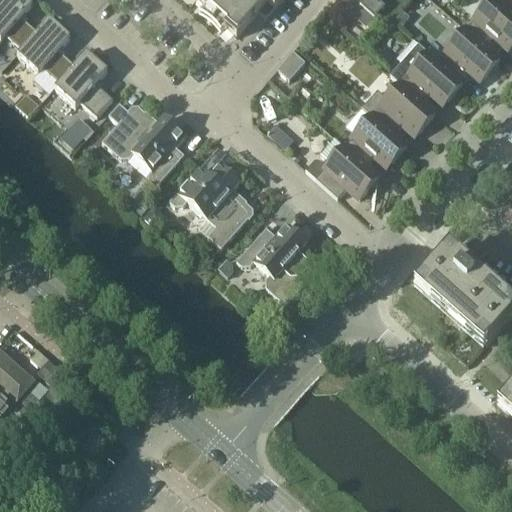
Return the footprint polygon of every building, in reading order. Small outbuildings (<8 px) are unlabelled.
[(21,0),(3,0),(1,4),(0,4),(0,44),(1,46),(5,40),(22,55),(30,46),(37,37),(21,22),(32,10),(21,0)] [(192,0),(195,2),(194,3),(196,5),(197,5),(206,12),(208,9),(217,18),(216,19),(218,21),(220,20),(229,28),(226,31),(235,38),(234,39),(236,41),(259,16),(266,22),(285,0),(192,0)] [(351,18),(359,9),(349,0),(340,0),(336,5),(351,18)] [(366,0),(359,9),(373,21),(384,10),(379,5),(383,0),(366,0)] [(511,0),(490,0),(490,1),(511,20),(511,0)] [(511,20),(490,1),(469,24),(471,26),(467,30),(465,28),(462,32),(486,54),(487,53),(496,43),(508,53),(511,49),(511,20)] [(402,30),(409,22),(403,16),(395,25),(402,30)] [(48,24),(37,37),(30,46),(22,55),(17,60),(38,79),(43,74),(59,88),(75,70),(59,56),(70,43),(48,24)] [(363,32),(354,29),(351,39),(360,42),(363,32)] [(486,54),(462,32),(441,56),(443,58),(440,61),(429,52),(425,57),(458,85),(459,84),(468,74),(480,85),(499,64),(487,53),(486,54)] [(277,74),(289,84),(305,66),(292,56),(277,74)] [(458,85),(425,57),(404,79),(406,81),(403,85),(401,83),(397,87),(422,108),(431,98),(444,109),(462,87),(459,84),(458,85)] [(75,70),(59,88),(54,93),(75,112),(80,107),(97,122),(113,104),(96,89),(108,77),(86,58),(75,70)] [(194,75),(190,80),(195,84),(199,79),(194,75)] [(422,108),(397,87),(385,101),(377,94),(361,112),(369,119),(393,140),(394,139),(403,129),(415,140),(434,119),(422,108)] [(307,101),(312,95),(304,88),(299,94),(307,101)] [(38,109),(26,98),(15,110),(28,121),(38,109)] [(131,116),(129,117),(119,108),(108,119),(119,129),(102,147),(120,164),(130,163),(133,159),(152,176),(149,180),(149,189),(154,193),(180,165),(170,156),(184,141),(164,122),(159,127),(146,116),(144,119),(140,115),(131,116)] [(81,119),(59,139),(72,153),(94,133),(81,119)] [(393,140),(369,119),(348,142),(350,144),(347,148),(345,146),(341,150),(365,172),(366,171),(375,161),(387,172),(406,150),(394,139),(393,140)] [(294,147),(275,130),(266,140),(286,157),(294,147)] [(378,182),(366,171),(365,172),(341,150),(341,151),(333,144),(320,158),(328,165),(323,170),(318,165),(314,165),(305,175),(337,203),(347,192),(359,203),(378,182)] [(221,253),(249,221),(248,212),(244,208),(247,206),(233,194),(239,188),(219,170),(204,186),(194,178),(169,207),(174,212),(183,211),(187,207),(202,220),(198,224),(198,233),(221,253)] [(315,278),(315,267),(301,255),(307,249),(285,230),(271,246),(263,239),(237,267),(242,271),(250,271),(254,267),(269,280),(265,285),(265,293),(286,311),(315,278)] [(418,288),(453,318),(488,349),(511,321),(511,315),(480,288),(483,284),(465,268),(462,272),(445,257),(418,288)] [(0,353),(0,396),(14,409),(36,384),(0,353)] [(68,383),(48,365),(40,374),(60,392),(68,383)] [(48,394),(38,384),(28,395),(39,404),(48,394)] [(511,395),(502,407),(511,416),(511,395)] [(38,405),(28,396),(15,411),(25,420),(38,405)] [(49,412),(40,404),(33,412),(43,420),(49,412)] [(0,423),(8,413),(0,406),(0,423)] [(28,424),(14,412),(6,421),(20,433),(28,424)] [(17,432),(5,421),(0,427),(0,437),(7,443),(17,432)]
